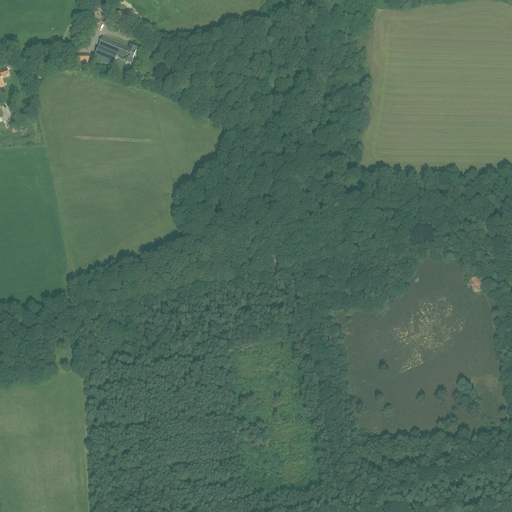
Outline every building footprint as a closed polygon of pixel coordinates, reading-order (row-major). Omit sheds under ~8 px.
[(119,30),(130,25),(124,11),(112,17),(119,30)] [(97,28),(100,23),(82,12),(79,18),(97,28)] [(103,37),(98,48),(94,58),(113,66),(117,57),(121,59),(121,60),(131,64),(138,47),(130,44),(128,48),(103,37)] [(1,78),(9,75),(7,69),(0,70),(0,86),(3,86),(1,78)] [(478,290),(482,288),(481,285),(477,277),(471,279),(473,283),(471,284),(473,288),(476,286),(478,290)]
